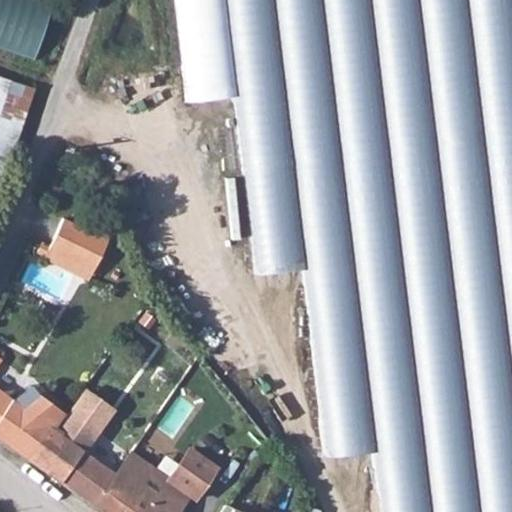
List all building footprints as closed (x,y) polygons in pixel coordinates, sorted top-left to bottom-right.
[(0,0),(0,46),(36,58),(54,1),(51,0),(0,0)] [(511,511),(511,0),(174,0),(187,107),(235,101),(257,280),(304,274),(327,462),(374,456),(381,511),(511,511)] [(0,108),(9,81),(0,77),(0,108)] [(0,108),(0,142),(16,148),(35,89),(9,81),(0,108)] [(68,218),(64,216),(49,248),(94,270),(109,238),(68,218)] [(49,248),(45,255),(91,276),(94,270),(49,248)] [(0,371),(6,363),(0,358),(0,442),(23,458),(45,428),(56,435),(61,430),(61,424),(63,421),(47,408),(43,412),(28,400),(22,408),(0,392),(0,371)] [(56,435),(62,439),(83,452),(110,413),(87,396),(61,430),(56,435)] [(169,419),(182,426),(195,405),(182,397),(169,419)] [(23,458),(40,470),(62,439),(56,435),(45,428),(23,458)] [(40,470),(97,511),(177,511),(187,498),(130,457),(117,476),(96,462),(83,452),(62,439),(40,470)]
